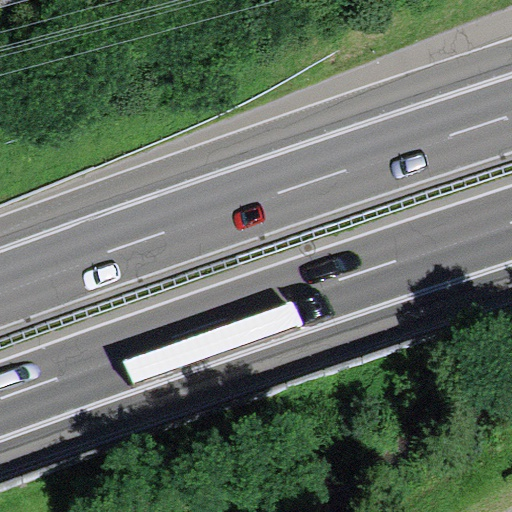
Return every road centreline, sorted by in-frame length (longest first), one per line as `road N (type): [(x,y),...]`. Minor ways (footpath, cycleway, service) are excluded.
road 1 (motorway): [(0,398),(511,222)]
road 2 (motorway): [(511,115),(0,290)]
